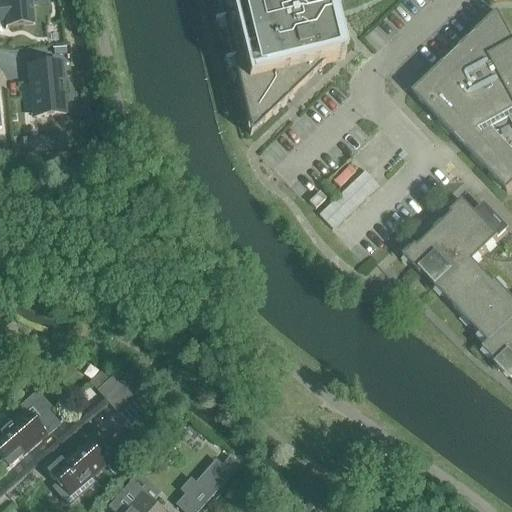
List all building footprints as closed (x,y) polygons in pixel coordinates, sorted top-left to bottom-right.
[(0,0),(0,25),(4,25),(5,29),(32,27),(31,10),(30,0),(0,0)] [(215,0),(216,5),(217,6),(217,10),(227,47),(227,49),(236,86),(237,89),(245,124),(246,126),(259,123),(263,126),(285,104),(296,93),(318,73),(323,68),(337,65),(343,63),(342,60),(333,21),(331,16),(327,0),(215,0)] [(511,40),(498,16),(475,37),(469,44),(413,96),(456,141),(467,153),(507,194),(511,189),(511,301),(495,284),(493,286),(473,264),(505,233),(485,211),(478,218),(463,204),(451,217),(453,218),(419,251),(417,249),(404,261),(421,278),(424,274),(436,286),(434,289),(489,347),(484,352),(494,363),(511,382),(511,40)] [(35,73),(27,74),(29,90),(28,90),(29,101),(30,101),(30,106),(35,105),(42,120),(66,117),(61,65),(35,67),(35,73)] [(366,172),(319,215),(333,230),(380,187),(366,172)] [(97,393),(117,415),(142,393),(132,381),(126,387),(117,376),(97,393)] [(0,461),(8,470),(58,427),(46,414),(32,426),(21,414),(5,428),(1,424),(0,425),(0,461)] [(96,430),(46,474),(57,486),(53,490),(68,507),(93,485),(90,481),(106,466),(95,454),(107,443),(96,430)] [(215,464),(176,508),(180,511),(198,511),(229,477),(237,468),(229,460),(221,469),(215,464)] [(128,487),(107,511),(108,511),(156,511),(150,507),(141,499),(128,487)]
